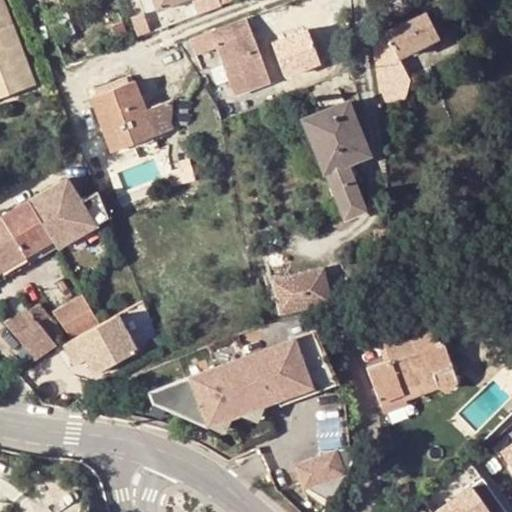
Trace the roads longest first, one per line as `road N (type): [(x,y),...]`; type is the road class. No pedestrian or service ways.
road 1 (tertiary): [(145,447),(0,426)]
road 2 (tertiary): [(257,511),(227,482),(145,447)]
